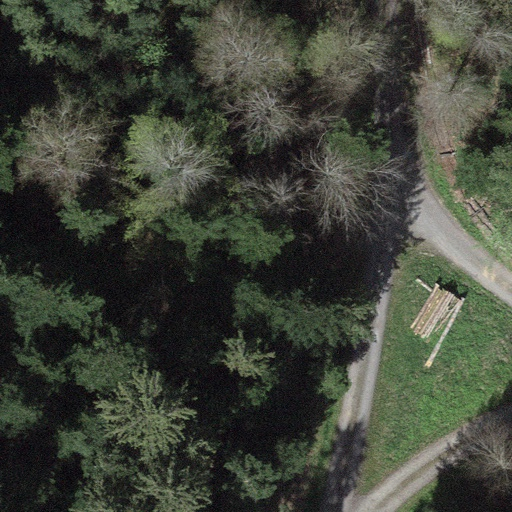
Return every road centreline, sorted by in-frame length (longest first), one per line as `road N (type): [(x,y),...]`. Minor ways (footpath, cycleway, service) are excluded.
road 1 (track): [(400,154),(337,511)]
road 2 (track): [(388,0),(400,154),(426,210),(511,283)]
road 3 (track): [(379,511),(455,449),(511,420)]
